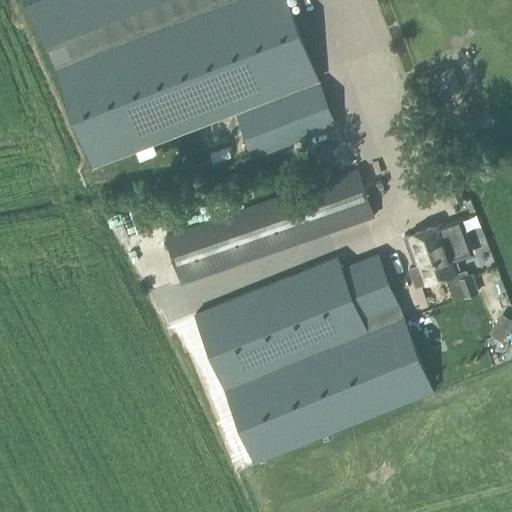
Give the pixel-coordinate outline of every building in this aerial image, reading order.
[(231,0),(29,0),(48,49),(49,48),(56,67),(231,0)] [(318,81),(287,0),(231,0),(56,67),(94,167),(318,81)] [(432,79),(440,101),(463,93),(455,71),(432,79)] [(335,124),(320,84),(239,115),(255,155),(335,124)] [(165,239),(182,286),(374,218),(357,171),(165,239)] [(471,214),(456,177),(443,182),(458,219),(471,214)] [(421,284),(460,270),(443,224),(404,239),(415,268),(410,270),(416,285),(421,283),(421,284)] [(395,295),(378,253),(343,268),(338,256),(196,313),(256,462),(302,444),(434,391),(432,387),(395,295)] [(458,281),(465,297),(480,291),(473,275),(458,281)] [(174,350),(194,344),(189,326),(169,332),(174,350)] [(244,509),(294,487),(286,469),(262,479),(256,464),(229,475),(244,509)]
